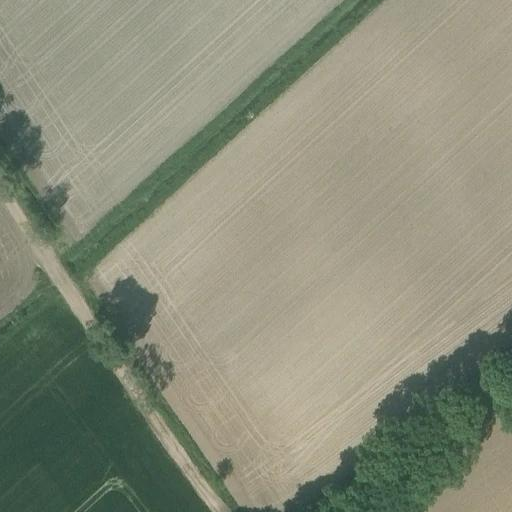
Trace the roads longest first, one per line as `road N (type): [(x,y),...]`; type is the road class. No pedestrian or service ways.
road 1 (track): [(0,186),(147,419),(218,511)]
road 2 (track): [(511,376),(320,511)]
